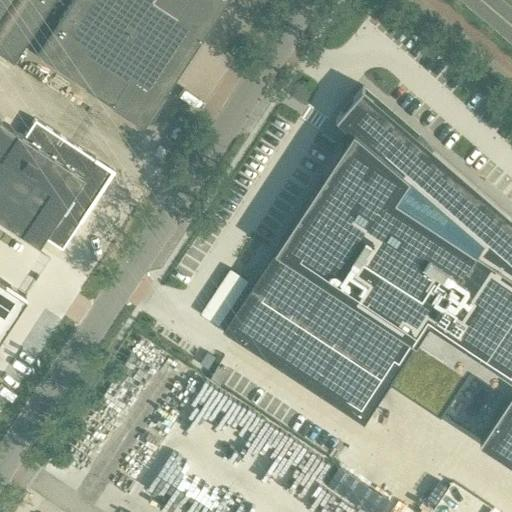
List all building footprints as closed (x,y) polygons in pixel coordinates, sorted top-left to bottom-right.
[(0,0),(0,53),(12,62),(53,0),(0,0)] [(70,0),(36,52),(143,123),(224,0),(70,0)] [(511,460),(511,233),(502,227),(498,224),(506,215),(417,139),(374,102),(374,103),(352,128),(354,130),(354,131),(352,133),(351,132),(342,146),(343,147),(323,177),(321,176),(279,240),(281,241),(223,328),(236,336),(274,361),(278,364),(365,421),(373,408),(391,381),(441,414),(471,369),(481,354),(511,374),(511,391),(510,395),(480,440),(511,460)] [(0,219),(37,244),(43,235),(61,247),(78,220),(85,210),(112,170),(77,147),(34,118),(22,137),(0,121),(0,219)] [(160,144),(154,153),(163,158),(168,149),(160,144)] [(219,324),(220,323),(247,281),(248,280),(247,279),(247,278),(232,268),(231,268),(230,268),(229,269),(201,311),(201,312),(201,313),(202,314),(217,324),(218,324),(219,324)] [(0,277),(0,319),(5,322),(6,323),(8,320),(7,319),(16,305),(17,306),(25,294),(0,277)]
